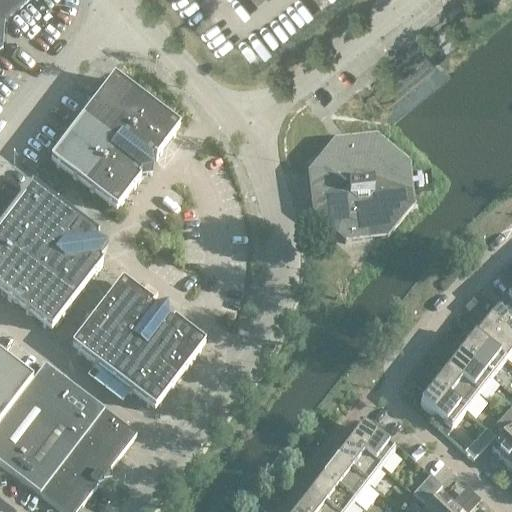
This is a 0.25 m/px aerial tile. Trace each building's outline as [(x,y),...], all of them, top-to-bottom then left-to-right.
[(0,0),(0,54),(2,53),(0,50),(0,27),(31,0),(0,0)] [(370,85),(378,95),(385,104),(433,65),(418,46),(370,85)] [(109,87),(72,135),(54,158),(56,169),(110,210),(120,209),(140,183),(138,182),(142,176),(147,175),(149,172),(149,167),(154,161),(156,163),(175,137),(174,127),(119,85),(109,87)] [(312,177),(311,178),(320,181),(325,211),(316,216),(316,217),(325,212),(329,230),(328,231),(341,241),(345,245),(346,245),(372,242),(378,241),(387,240),(413,207),(412,194),(409,169),(409,166),(376,139),(348,142),(348,144),(339,152),(336,147),(338,152),(318,169),(320,180),(312,177)] [(428,166),(409,169),(412,194),(431,192),(428,166)] [(27,194),(0,228),(0,296),(51,335),(102,268),(100,258),(102,256),(102,251),(99,250),(98,239),(37,193),(27,194)] [(158,313),(145,302),(122,285),(71,351),(154,414),(205,348),(168,320),(167,312),(158,313)] [(466,310),(473,316),(485,301),(478,295),(466,310)] [(511,308),(507,303),(496,314),(492,310),(485,317),(511,341),(511,308)] [(511,353),(511,341),(485,317),(478,325),(483,328),(474,339),(504,364),(511,353)] [(504,364),(474,339),(466,349),(463,346),(456,354),(491,381),(504,364)] [(491,381),(456,354),(450,362),(454,365),(447,374),(478,398),(491,381)] [(0,425),(32,383),(0,359),(0,425)] [(0,426),(0,467),(58,511),(79,511),(97,489),(107,489),(104,480),(109,472),(110,472),(136,438),(44,368),(0,426)] [(478,398),(447,374),(440,383),(436,380),(430,388),(464,415),(478,398)] [(464,415),(430,388),(423,396),(427,399),(419,408),(451,433),(464,415)] [(510,424),(504,418),(494,428),(501,434),(510,424)] [(351,437),(345,445),(380,472),(394,454),(363,430),(355,439),(351,437)] [(511,430),(491,454),(507,469),(511,463),(511,430)] [(486,432),(464,455),(473,464),(495,440),(486,432)] [(336,465),(367,489),(380,472),(345,445),(339,453),(343,455),(336,465)] [(325,471),(319,479),(354,506),(367,489),(336,465),(329,474),(325,471)] [(316,490),(309,499),(326,511),(358,511),(353,508),(354,506),(319,479),(313,487),(316,490)] [(425,507),(441,490),(430,479),(413,496),(425,507)] [(299,505),(293,511),(326,511),(309,499),(302,508),(299,505)] [(453,511),(441,500),(440,500),(429,511),(453,511)]
